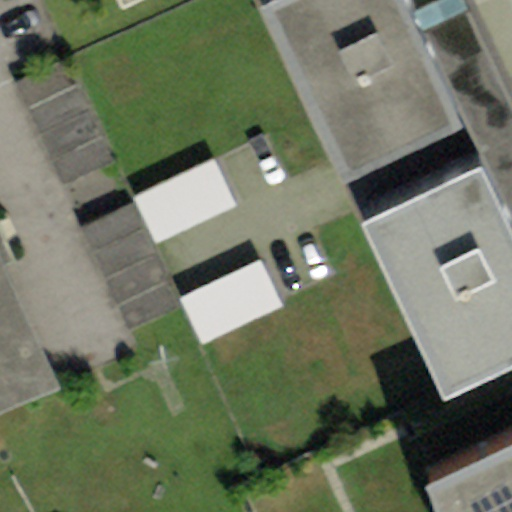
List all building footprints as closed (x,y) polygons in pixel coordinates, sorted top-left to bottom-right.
[(283,0),(259,12),(340,186),(459,131),(397,0),(283,0)] [(71,57),(14,82),(60,188),(117,163),(71,57)] [(355,179),(369,214),(490,163),(475,129),(355,179)] [(157,249),(240,217),(220,166),(137,199),(157,249)] [(361,224),(443,401),(511,369),(511,237),(480,169),(361,224)] [(136,206),(82,229),(126,329),(180,306),(136,206)] [(0,251),(0,417),(62,389),(0,251)] [(184,302),(206,350),(287,312),(265,264),(184,302)] [(511,511),(511,444),(426,486),(433,511),(511,511)]
